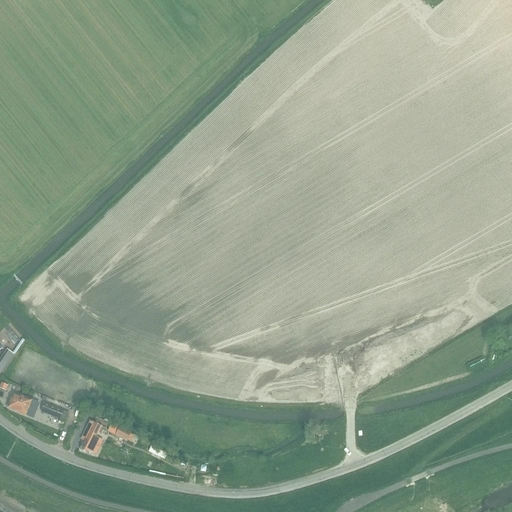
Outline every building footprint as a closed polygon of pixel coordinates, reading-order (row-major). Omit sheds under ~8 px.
[(25,415),(31,401),(14,394),(9,408),(25,415)] [(41,412),(60,420),(64,411),(45,403),(41,412)] [(75,426),(81,429),(86,419),(80,416),(75,426)] [(80,449),(88,453),(102,427),(90,421),(81,440),(84,441),(80,449)] [(131,433),(120,427),(115,436),(126,442),(131,433)] [(164,458),(167,453),(156,447),(153,453),(164,458)]
